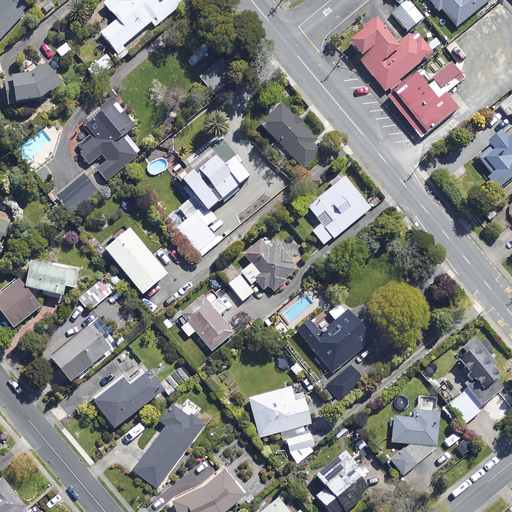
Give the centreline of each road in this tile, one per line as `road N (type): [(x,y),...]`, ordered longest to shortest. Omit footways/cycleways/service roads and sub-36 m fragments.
road 1 (tertiary): [(282,38),(511,316)]
road 2 (residential): [(104,511),(0,387)]
